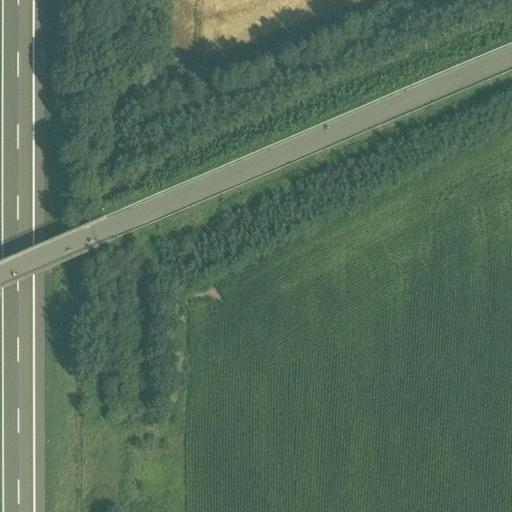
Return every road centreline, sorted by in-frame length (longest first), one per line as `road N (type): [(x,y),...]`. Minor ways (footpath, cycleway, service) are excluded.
road 1 (residential): [(511,51),(0,275)]
road 2 (motorway): [(31,511),(30,0)]
